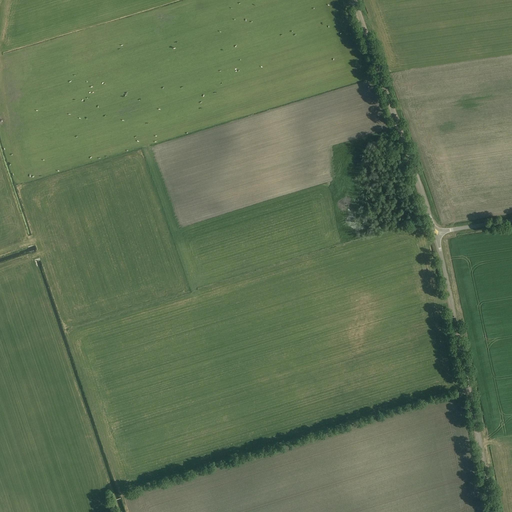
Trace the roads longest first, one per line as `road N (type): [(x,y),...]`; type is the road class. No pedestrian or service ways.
road 1 (unclassified): [(493,511),(436,231)]
road 2 (unclassified): [(436,231),(353,0)]
